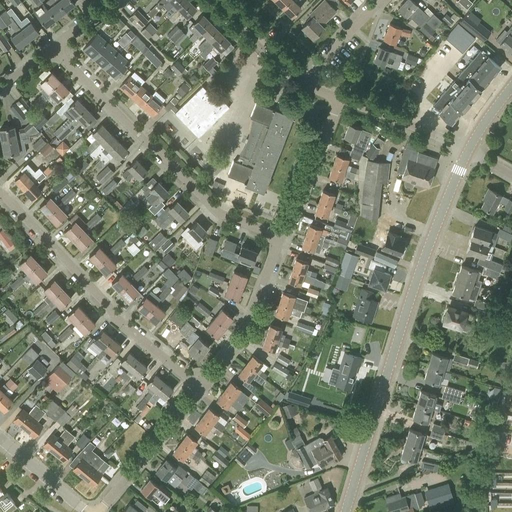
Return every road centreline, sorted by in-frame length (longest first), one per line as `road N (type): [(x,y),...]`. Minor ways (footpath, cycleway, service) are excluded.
road 1 (tertiary): [(346,511),(409,298),(469,149)]
road 2 (residential): [(280,239),(216,212),(68,62),(61,39)]
road 3 (residential): [(203,391),(117,319),(0,193)]
road 4 (residential): [(203,391),(249,333),(280,239)]
road 5 (residential): [(99,511),(203,391)]
road 6 (residential): [(280,239),(341,102)]
road 7 (residential): [(469,149),(341,102)]
